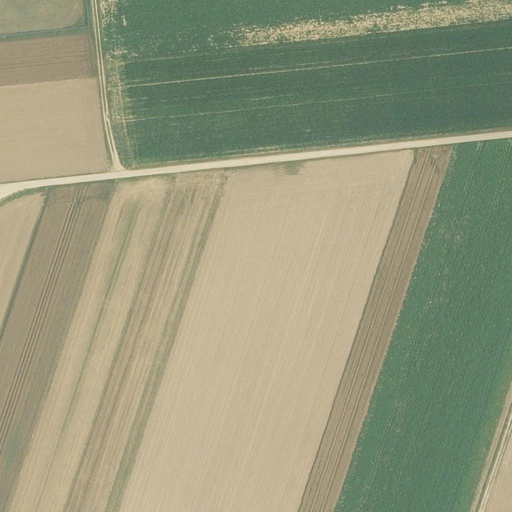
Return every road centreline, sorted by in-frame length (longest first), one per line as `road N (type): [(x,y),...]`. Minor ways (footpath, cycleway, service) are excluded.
road 1 (track): [(511,136),(0,188)]
road 2 (track): [(94,0),(112,176)]
